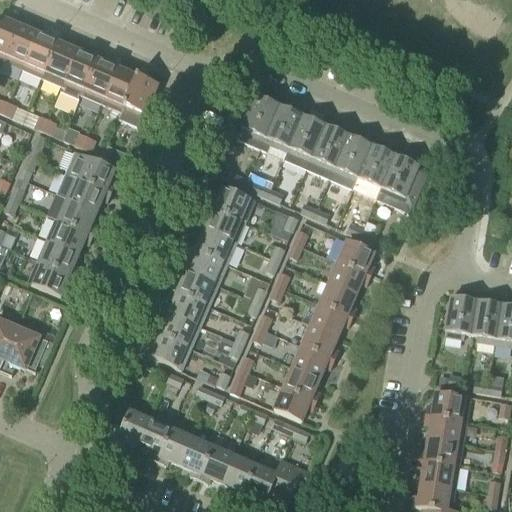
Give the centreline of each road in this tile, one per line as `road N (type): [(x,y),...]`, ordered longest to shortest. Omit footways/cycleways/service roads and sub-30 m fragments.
road 1 (residential): [(64,452),(90,396),(82,354),(205,72)]
road 2 (residential): [(205,72),(241,59),(469,157),(458,278)]
road 3 (residential): [(458,278),(427,290),(390,511)]
road 4 (residential): [(30,0),(205,72)]
